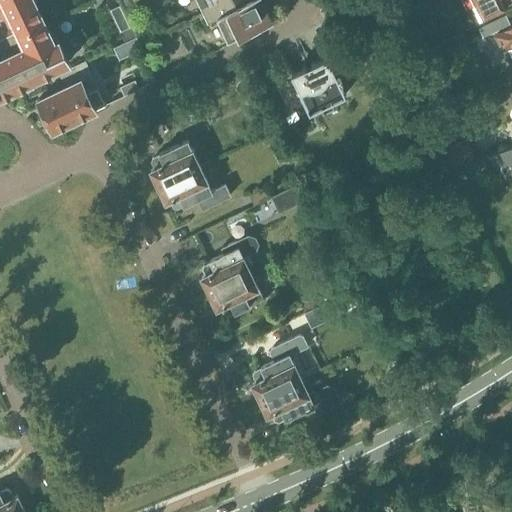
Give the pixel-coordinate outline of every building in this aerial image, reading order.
[(0,98),(36,82),(35,81),(72,63),(60,37),(54,40),(35,0),(0,0),(0,16),(4,25),(0,27),(0,98)] [(196,0),(203,12),(227,0),(196,0)] [(232,0),(227,0),(203,12),(208,24),(217,19),(228,42),(272,21),(261,0),(255,0),(237,9),(232,0)] [(471,0),(482,22),(506,11),(500,0),(471,0)] [(506,15),(493,21),(497,30),(510,24),(506,15)] [(511,28),(496,36),(509,62),(511,60),(511,28)] [(156,35),(143,41),(148,51),(160,45),(156,35)] [(333,63),(330,60),(328,55),(292,72),(298,85),(294,86),(292,82),(278,89),(292,119),(307,112),(306,110),(309,108),(310,111),(322,105),(324,111),(335,105),(333,100),(346,93),(344,88),(344,85),(343,81),(342,78),(341,74),(339,71),(338,68),(335,65),(333,63)] [(87,92),(82,82),(94,76),(86,60),(59,73),(65,84),(35,98),(51,131),(96,110),(95,109),(106,104),(98,86),(87,92)] [(135,82),(122,88),(125,95),(138,89),(135,82)] [(224,91),(219,82),(200,90),(205,100),(224,91)] [(265,115),(252,122),(258,134),(271,128),(265,115)] [(454,169),(476,158),(468,137),(445,148),(454,169)] [(151,169),(158,185),(200,165),(188,140),(160,153),(160,154),(154,157),(152,160),(156,167),(151,169)] [(511,148),(498,155),(504,169),(511,165),(511,148)] [(200,165),(158,185),(166,201),(171,199),(174,206),(177,207),(184,204),(185,205),(213,191),(212,191),(221,187),(216,177),(208,181),(200,165)] [(292,171),(267,183),(273,196),(298,184),(292,171)] [(273,196),(280,211),(305,199),(298,184),(273,196)] [(342,196),(328,203),(336,219),(350,212),(342,196)] [(202,276),(209,291),(251,271),(243,255),(256,249),(259,243),(256,237),(249,235),(222,247),(225,253),(211,259),(211,260),(204,263),(203,267),(206,274),(202,276)] [(251,271),(209,291),(217,308),(222,305),(225,312),(228,313),(235,310),(235,311),(264,298),(251,271)] [(301,302),(305,311),(305,312),(325,303),(324,302),(331,298),(326,290),(320,293),(301,302)] [(325,303),(305,312),(312,326),(338,314),(331,299),(325,303)] [(253,382),(260,398),(302,378),(290,353),(308,345),(303,335),(300,334),(272,347),(271,351),(275,359),(262,366),(262,367),(255,370),(254,374),(257,380),(253,382)] [(302,378),(260,398),(268,414),(272,412),(276,419),(279,420),(286,417),(313,405),(318,415),(342,403),(335,390),(328,388),(318,392),(314,389),(309,392),(302,378)] [(0,511),(19,511),(25,509),(18,494),(14,496),(9,487),(0,490),(0,511)] [(392,498),(383,502),(383,503),(382,504),(385,511),(401,511),(395,497),(392,498)]
